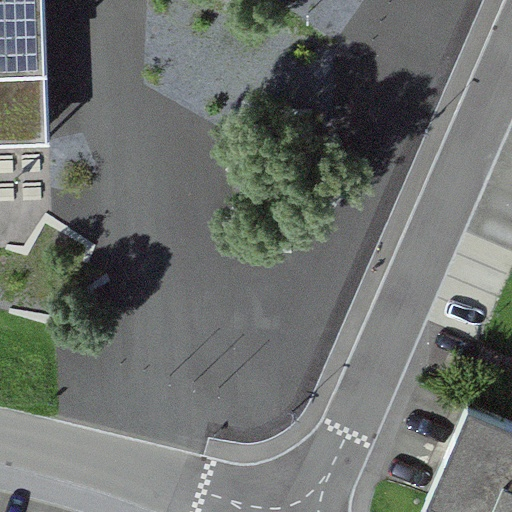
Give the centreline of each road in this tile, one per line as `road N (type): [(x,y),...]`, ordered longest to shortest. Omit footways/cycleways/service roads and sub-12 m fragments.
road 1 (residential): [(306,511),(511,51)]
road 2 (residential): [(0,442),(126,468),(232,511)]
